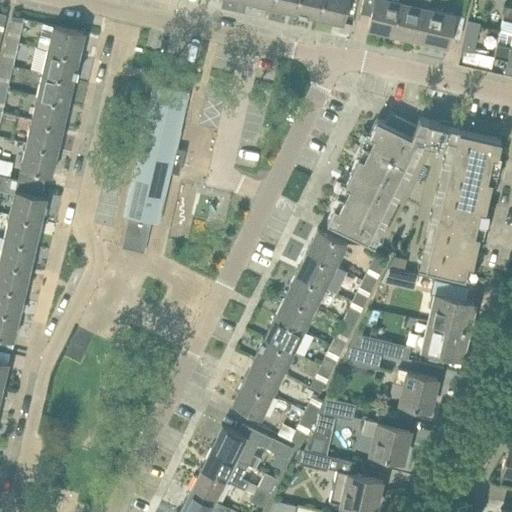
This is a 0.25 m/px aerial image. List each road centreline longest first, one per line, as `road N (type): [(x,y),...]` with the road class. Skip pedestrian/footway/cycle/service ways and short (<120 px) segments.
road 1 (residential): [(126,11),(81,213),(93,268),(47,358),(11,511)]
road 2 (residential): [(113,511),(336,57)]
road 3 (residential): [(336,57),(126,11)]
road 4 (residential): [(511,94),(336,57)]
road 5 (residential): [(442,511),(511,389)]
